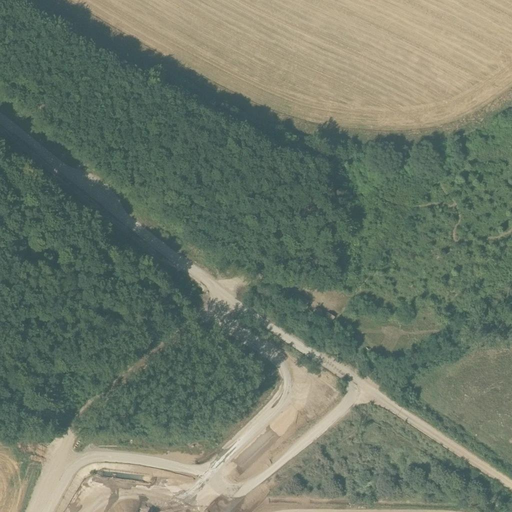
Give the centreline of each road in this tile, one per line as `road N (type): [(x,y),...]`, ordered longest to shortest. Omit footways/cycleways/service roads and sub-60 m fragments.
road 1 (track): [(511,487),(237,305),(0,120)]
road 2 (unknown): [(237,305),(248,332),(279,355),(286,392),(203,474),(254,482),(366,392)]
road 3 (unknown): [(67,452),(101,398),(219,292)]
road 4 (unknown): [(67,452),(203,474)]
